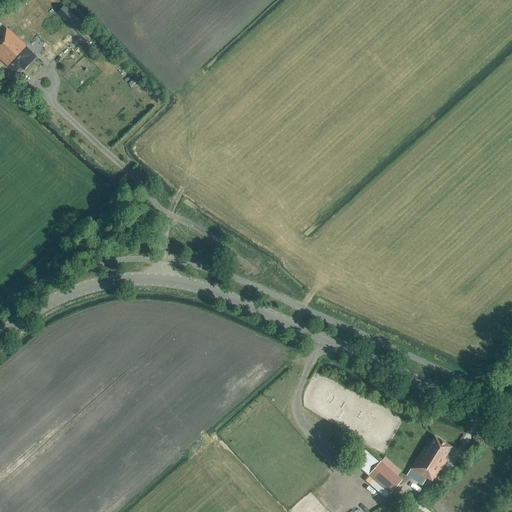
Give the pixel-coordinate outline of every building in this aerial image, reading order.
[(57,13),(88,44),(95,36),(64,5),(57,13)] [(25,46),(6,29),(0,35),(0,71),(8,79),(10,78),(13,81),(19,74),(16,72),(20,67),(23,70),(36,57),(30,51),(32,48),(27,44),(25,46)] [(444,458),(451,447),(434,437),(428,448),(425,446),(411,469),(426,479),(427,478),(433,482),(447,460),(444,458)] [(385,499),(389,494),(402,480),(397,476),(402,471),(385,457),(368,476),(376,482),(372,486),(385,499)] [(406,505),(397,496),(391,503),(401,511),(406,505)]
